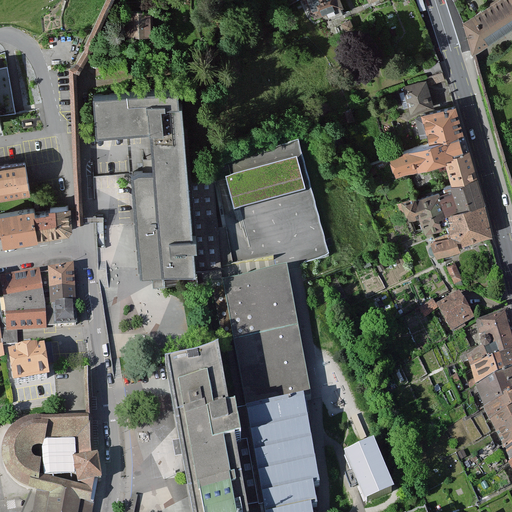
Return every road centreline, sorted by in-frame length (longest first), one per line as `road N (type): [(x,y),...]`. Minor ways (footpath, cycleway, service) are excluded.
road 1 (secondary): [(511,269),(434,0)]
road 2 (residential): [(109,511),(117,474),(111,413),(83,248)]
road 3 (residential): [(86,73),(83,243)]
road 4 (residential): [(0,37),(29,44),(58,131)]
